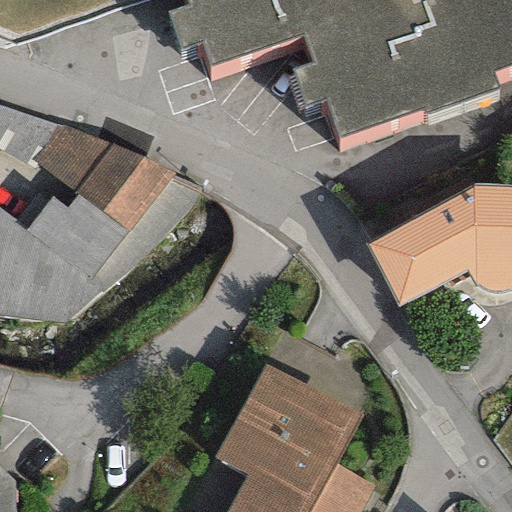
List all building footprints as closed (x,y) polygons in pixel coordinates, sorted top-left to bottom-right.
[(511,0),(183,0),(186,7),(166,14),(178,49),(200,42),(209,67),(302,35),(312,64),(291,72),(304,110),(324,103),(337,140),(422,110),(425,117),(500,91),(494,73),(511,66),(511,0)] [(0,315),(68,325),(119,281),(169,230),(199,192),(170,178),(173,172),(114,146),(59,126),(30,161),(76,197),(66,210),(50,197),(24,231),(0,211),(0,315)] [(511,185),(471,184),(364,244),(396,307),(465,273),(474,286),(477,289),(483,292),(488,294),(496,293),(507,293),(511,290),(511,185)] [(361,418),(262,365),(212,456),(246,475),(225,511),(358,511),(374,485),(335,464),(361,418)] [(0,511),(13,511),(12,483),(0,471),(0,511)]
